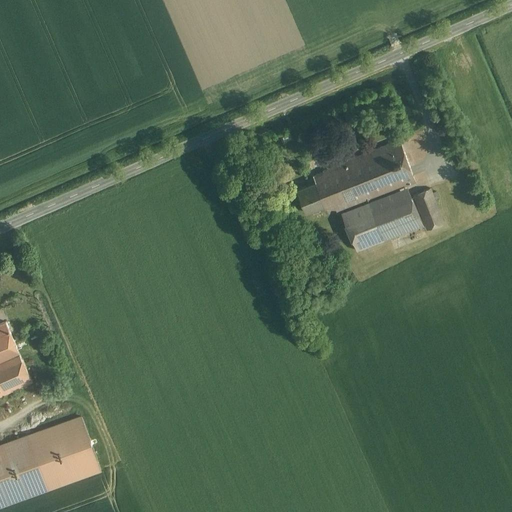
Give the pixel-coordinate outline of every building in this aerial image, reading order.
[(478,71),(458,79),(471,110),(491,101),(478,71)] [(319,181),(300,188),(311,215),(328,207),(338,210),(340,212),(419,182),(403,140),(316,173),(319,181)] [(412,186),(343,213),(359,254),(429,226),(412,186)] [(435,188),(418,195),(431,230),(448,223),(435,188)] [(0,395),(33,381),(7,319),(0,321),(0,395)] [(79,415),(0,443),(0,506),(99,471),(79,415)]
